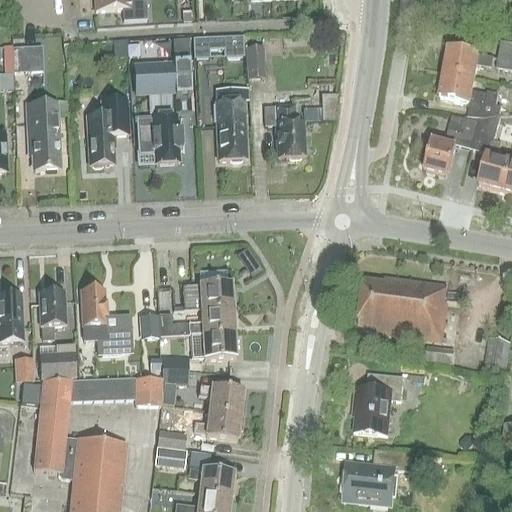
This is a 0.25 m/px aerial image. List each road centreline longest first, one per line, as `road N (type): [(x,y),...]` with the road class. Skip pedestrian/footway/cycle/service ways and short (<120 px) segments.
road 1 (unclassified): [(0,236),(294,220),(337,225)]
road 2 (residential): [(290,511),(313,329),(337,225)]
road 3 (tertiary): [(337,225),(376,16)]
road 4 (tertiary): [(511,249),(337,225)]
